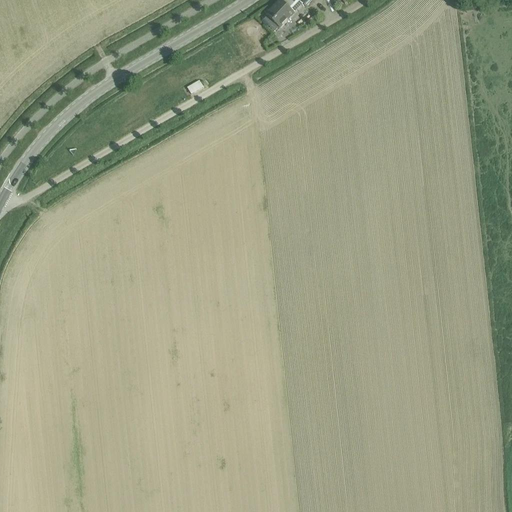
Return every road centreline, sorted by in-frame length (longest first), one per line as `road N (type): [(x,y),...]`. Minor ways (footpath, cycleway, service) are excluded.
road 1 (unclassified): [(0,208),(365,0)]
road 2 (tertiary): [(0,201),(13,175),(83,100),(247,0)]
